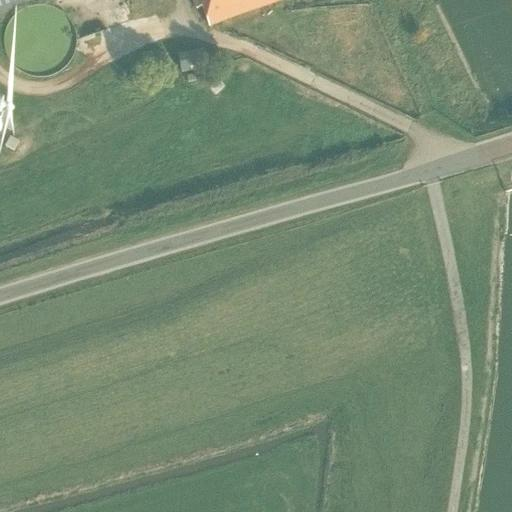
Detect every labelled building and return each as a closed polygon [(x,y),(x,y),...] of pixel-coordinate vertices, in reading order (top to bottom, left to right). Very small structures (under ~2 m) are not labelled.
[(0,0),(0,12),(32,0),(0,0)] [(193,0),(197,10),(203,8),(209,26),(282,0),(193,0)] [(76,31),(75,28),(73,25),(72,22),(70,19),(68,17),(65,14),(63,12),(60,10),(57,9),(54,7),(51,6),(48,5),(45,5),(41,5),(38,5),(35,5),(31,6),(28,7),(25,8),(22,10),(19,11),(17,14),(14,16),(12,18),(10,21),(8,24),(7,27),(6,30),(5,33),(5,37),(4,40),(4,43),(5,47),(6,50),(7,53),(8,56),(9,59),(11,62),(13,65),(16,67),(18,69),(21,71),(24,73),(27,74),(30,75),(33,76),(37,77),(40,77),(43,77),(47,76),(50,76),(53,75),(56,73),(59,72),(62,70),(65,68),(67,66),(69,63),(71,60),(73,57),(74,54),(75,51),(76,48),(77,45),(77,41),(77,38),(76,35),(76,31)] [(204,50),(179,55),(182,72),(207,67),(204,50)] [(15,151),(20,142),(12,138),(7,147),(15,151)]
